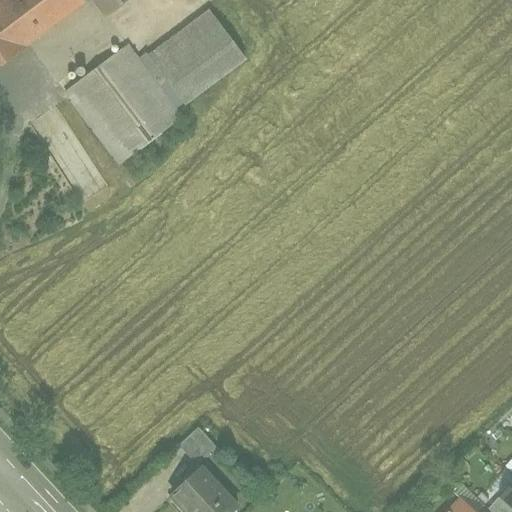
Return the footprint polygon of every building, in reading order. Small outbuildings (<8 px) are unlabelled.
[(0,0),(0,75),(91,7),(85,0),(0,0)] [(88,0),(100,19),(120,7),(116,0),(88,0)] [(127,45),(63,93),(116,164),(180,116),(177,111),(244,61),(206,9),(138,59),(127,45)] [(194,463),(208,450),(189,430),(175,443),(194,463)] [(238,511),(203,474),(169,506),(174,511),(238,511)] [(511,511),(511,492),(502,502),(511,511)] [(468,511),(459,503),(450,511),(468,511)]
